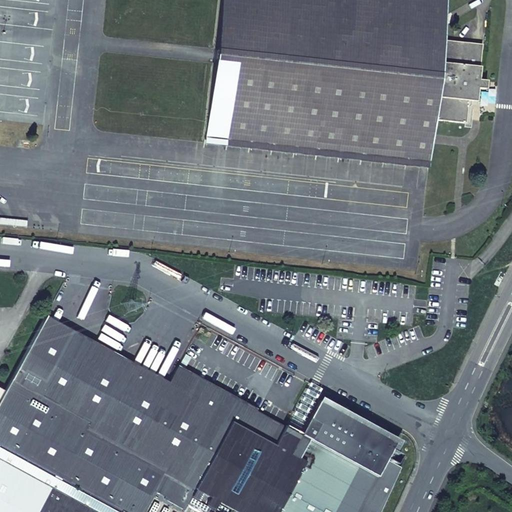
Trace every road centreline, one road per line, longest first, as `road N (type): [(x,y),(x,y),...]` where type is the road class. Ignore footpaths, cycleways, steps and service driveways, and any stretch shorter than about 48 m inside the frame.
road 1 (unknown): [(49,174),(440,231),(486,215),(511,158)]
road 2 (residential): [(0,250),(134,268),(449,426)]
road 3 (unknown): [(49,174),(72,0)]
road 4 (tertiary): [(449,426),(511,303)]
